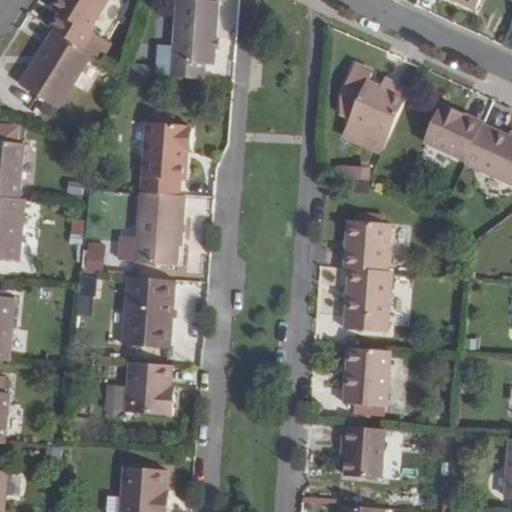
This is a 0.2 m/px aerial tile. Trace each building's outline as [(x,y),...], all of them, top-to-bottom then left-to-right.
[(62,14),(53,29),(57,31),(87,50),(94,54),(105,60),(114,45),(92,32),(111,0),(61,0),(56,10),(62,14)] [(201,0),(199,0),(178,0),(172,77),(205,80),(207,65),(216,66),(221,2),(220,2),(201,0)] [(453,0),(476,10),(480,0),(453,0)] [(169,41),(171,15),(154,14),(152,40),(169,41)] [(87,50),(57,31),(24,86),(61,108),(94,54),(87,50)] [(160,48),(158,75),(172,77),(174,46),(164,45),(160,48)] [(351,118),(350,121),(389,138),(411,91),(396,84),(392,93),(381,88),(368,82),(371,74),(354,66),(340,98),(341,114),(351,118)] [(385,79),(381,88),(392,93),(396,84),(385,79)] [(442,104),(424,142),(466,161),(484,123),(442,104)] [(350,121),(344,135),(383,152),(389,138),(350,121)] [(148,123),(142,193),(181,196),(182,180),(187,181),(188,162),(186,162),(187,149),(192,150),(194,128),(191,128),(192,126),(148,123)] [(466,161),(465,163),(511,184),(511,137),(509,136),(497,130),(495,133),(482,127),(466,161)] [(0,141),(0,197),(21,199),(26,144),(0,141)] [(351,168),(339,166),(338,179),(350,180),(351,168)] [(371,169),(351,168),(350,180),(370,182),(371,169)] [(181,196),(142,193),(139,237),(123,236),(121,260),(137,261),(137,263),(178,266),(182,212),(185,212),(186,196),(181,196)] [(0,259),(21,262),(26,214),(27,200),(21,199),(0,197),(0,259)] [(342,221),(339,268),(344,269),(382,271),(385,224),(342,221)] [(103,274),(104,243),(85,242),(84,273),(103,274)] [(387,272),(344,269),(341,316),(384,319),(387,272)] [(176,281),(128,277),(123,345),(171,349),(176,281)] [(17,299),(0,297),(0,359),(12,361),(17,299)] [(392,351),(349,348),(345,404),(388,407),(392,351)] [(174,366),(131,362),(127,412),(174,416),(175,395),(171,395),(172,388),(174,366)] [(0,442),(6,443),(10,396),(4,395),(6,378),(0,377),(0,442)] [(386,430),(343,427),(342,443),(348,443),(347,458),(345,477),(382,479),(386,430)] [(125,467),(121,511),(168,511),(170,501),(165,500),(166,491),(168,471),(125,467)] [(0,511),(4,511),(9,472),(0,470),(0,511)]
